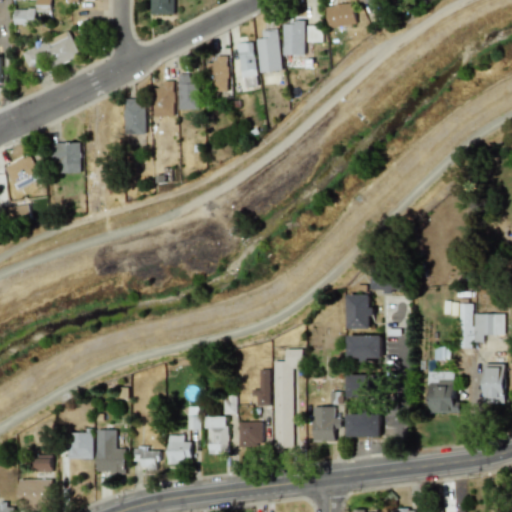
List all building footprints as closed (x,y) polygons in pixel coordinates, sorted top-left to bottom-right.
[(174,0),(151,0),(151,14),(174,14),(174,0)] [(326,6),(328,27),(356,24),(354,3),(326,6)] [(13,24),(34,24),(34,9),(14,9),(13,24)] [(283,55),(304,55),(305,22),(283,21),(283,55)] [(260,73),(282,70),(277,29),(261,31),(262,38),(256,39),(260,73)] [(55,67),(80,56),(69,31),(22,52),(28,67),(50,57),(55,67)] [(256,76),(254,42),(238,43),(240,77),(256,76)] [(228,91),(227,56),(215,56),(215,62),(210,63),(210,92),(228,91)] [(198,109),(199,76),(179,76),(178,108),(198,109)] [(173,81),(161,81),(161,87),(153,88),(154,117),(175,116),(173,81)] [(146,134),(145,100),(124,100),(125,134),(146,134)] [(80,143),(52,143),(52,173),(80,172),(80,143)] [(39,179),(29,156),(5,166),(15,190),(39,179)] [(402,289),(402,274),(372,275),(373,291),(394,291),(394,289),(402,289)] [(347,328),(372,329),(372,308),(370,308),(370,295),(348,295),(347,328)] [(472,348),(472,304),(459,303),(458,348),(472,348)] [(504,334),(504,313),(474,314),(474,342),(484,342),(484,335),(504,334)] [(347,336),(348,361),(381,360),(381,335),(347,336)] [(274,361),(274,448),(293,448),(293,368),(302,368),(302,349),(286,349),(286,361),(274,361)] [(484,404),(505,404),(505,364),(484,364),(484,404)] [(270,405),(269,369),(260,369),(260,389),(252,390),(252,397),(257,397),(257,405),(270,405)] [(430,413),(461,412),(461,402),(455,402),(454,372),(429,372),(430,413)] [(348,397),(368,397),(367,374),(347,375),(348,397)] [(335,406),(313,407),(313,441),(336,441),(336,429),(342,429),(342,418),(335,418),(335,406)] [(381,413),(347,414),(348,437),(382,436),(381,413)] [(207,417),(207,454),(227,454),(227,416),(207,417)] [(239,447),(263,447),(262,422),(239,422),(239,447)] [(125,449),(116,449),(116,430),(97,429),(96,473),(125,473),(125,449)] [(93,458),(92,432),(67,433),(68,459),(93,458)] [(168,464),(181,464),(182,458),(191,458),(191,442),(184,442),(184,435),(168,435),(168,464)] [(134,461),(141,461),(141,469),(159,469),(159,450),(147,450),(147,447),(134,447),(134,461)] [(35,471),(52,471),(52,455),(35,454),(35,471)] [(52,480),(19,479),(18,508),(51,509),(52,480)]
